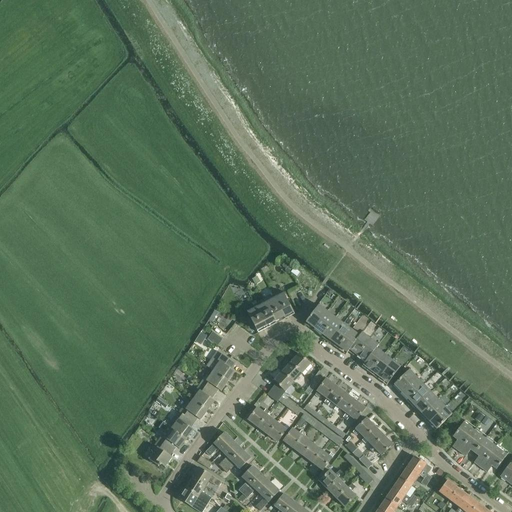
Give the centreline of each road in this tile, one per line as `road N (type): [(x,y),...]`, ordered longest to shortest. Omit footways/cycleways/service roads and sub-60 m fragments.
road 1 (residential): [(168,511),(166,494),(261,360)]
road 2 (residential): [(415,437),(381,398),(292,331)]
